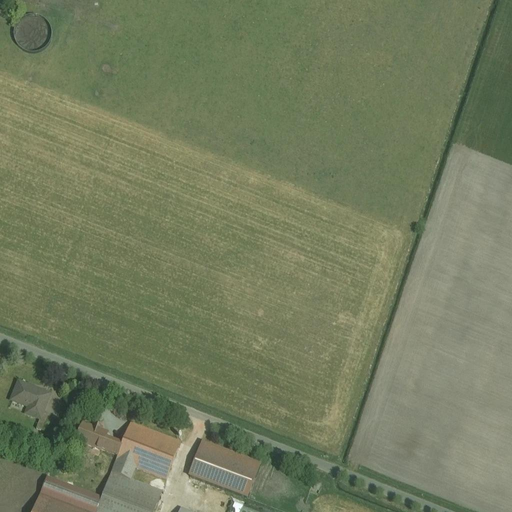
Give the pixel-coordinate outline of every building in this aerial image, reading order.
[(50,40),(50,37),(50,34),(49,30),(47,27),(45,25),(42,23),(39,21),(36,20),(32,20),(29,21),(26,21),(23,23),(20,25),(18,29),(17,31),(16,35),(16,39),(16,42),(17,44),(19,48),(21,50),(23,52),(26,53),(29,54),(33,55),(36,54),(40,53),(43,52),(46,49),(47,48),(49,44),(50,40)] [(40,424),(51,393),(16,382),(9,403),(31,410),(28,420),(40,424)] [(151,511),(160,489),(128,478),(132,466),(163,477),(174,445),(127,429),(119,450),(105,445),(108,438),(91,432),(85,448),(119,461),(112,478),(108,477),(95,511),(151,511)] [(193,472),(246,490),(252,472),(199,454),(193,472)] [(235,502),(235,511),(243,511),(243,502),(235,502)]
